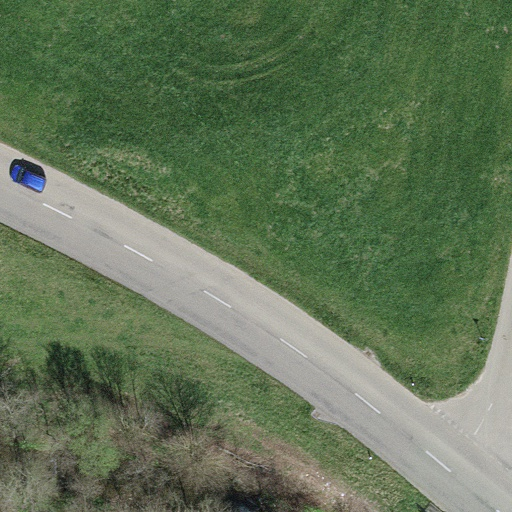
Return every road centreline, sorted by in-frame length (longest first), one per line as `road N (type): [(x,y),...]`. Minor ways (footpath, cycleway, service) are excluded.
road 1 (secondary): [(499,511),(257,317),(0,191)]
road 2 (track): [(452,470),(498,386),(511,323)]
